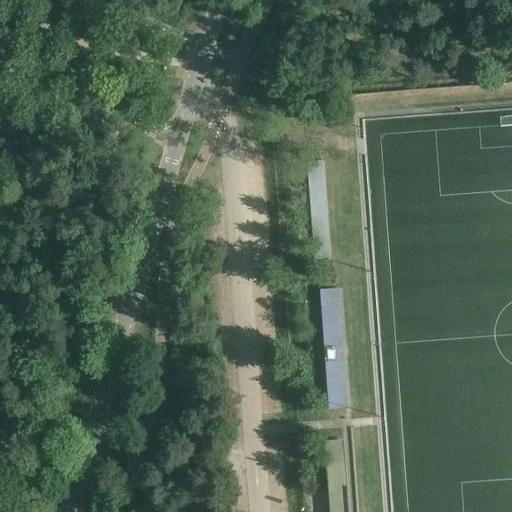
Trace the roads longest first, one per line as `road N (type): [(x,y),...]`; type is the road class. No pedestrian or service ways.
road 1 (unclassified): [(68,511),(216,0)]
road 2 (track): [(179,142),(0,82)]
